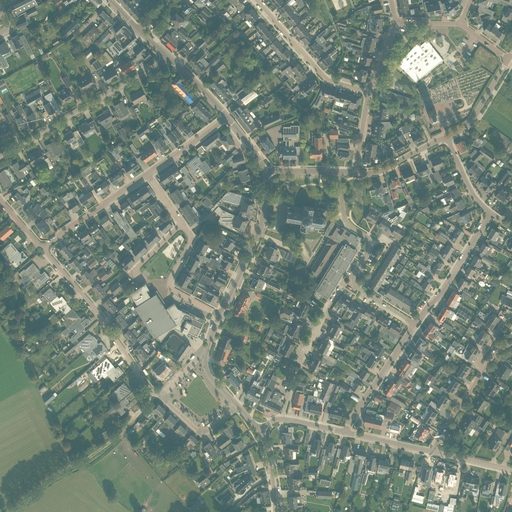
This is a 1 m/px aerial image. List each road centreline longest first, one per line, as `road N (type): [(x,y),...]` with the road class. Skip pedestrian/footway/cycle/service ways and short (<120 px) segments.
road 1 (tertiary): [(0,157),(169,59)]
road 2 (residential): [(159,398),(45,247)]
road 3 (tertiary): [(219,315),(259,230),(263,171)]
road 4 (residential): [(369,92),(327,79),(257,0)]
road 5 (residential): [(415,325),(491,213)]
road 6 (residential): [(219,315),(168,287),(190,239),(181,222)]
road 7 (residential): [(344,432),(415,325)]
road 8 (residential): [(351,283),(368,236),(345,220),(337,173)]
road 9 (residential): [(45,247),(146,174)]
